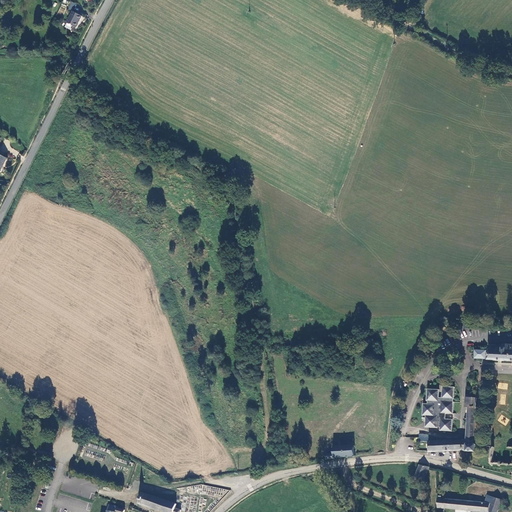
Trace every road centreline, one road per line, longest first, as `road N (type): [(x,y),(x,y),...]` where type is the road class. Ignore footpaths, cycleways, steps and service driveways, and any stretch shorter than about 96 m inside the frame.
road 1 (tertiary): [(220,511),(276,475),(390,458),(511,482)]
road 2 (tertiary): [(0,216),(110,0)]
road 3 (track): [(364,0),(444,45),(511,70)]
